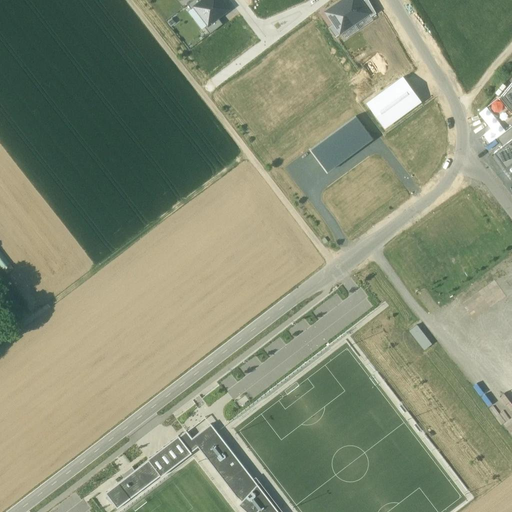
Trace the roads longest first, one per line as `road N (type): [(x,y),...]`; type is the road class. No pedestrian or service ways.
road 1 (residential): [(18,511),(394,227),(457,166)]
road 2 (track): [(47,307),(248,154)]
road 3 (track): [(370,245),(499,412),(511,402)]
road 4 (residential): [(457,166),(458,110),(394,0)]
